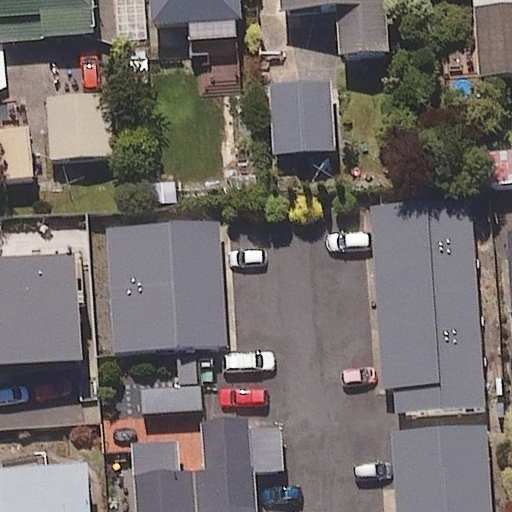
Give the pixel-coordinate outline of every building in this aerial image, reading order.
[(0,0),(0,96),(16,95),(13,45),(104,38),(101,0),(0,0)] [(203,43),(249,41),(247,0),(159,0),(161,29),(202,27),(203,43)] [(382,0),(278,0),(280,20),(336,17),(339,65),(386,62),(382,0)] [(511,0),(403,0),(403,2),(448,0),(473,0),(478,84),(511,82),(511,0)] [(341,154),(338,84),(276,87),(279,158),(341,154)] [(117,160),(116,100),(54,101),(55,162),(117,160)] [(0,182),(39,182),(38,134),(0,134),(0,182)] [(511,139),(486,141),(489,177),(511,174),(511,139)] [(426,209),(369,212),(379,396),(399,395),(400,418),(484,414),(473,207),(426,209)] [(227,226),(113,231),(119,356),(233,350),(227,226)] [(0,373),(92,367),(85,263),(0,268),(0,373)] [(208,385),(185,385),(148,385),(148,415),(208,415),(208,385)] [(288,425),(207,429),(209,480),(141,483),(141,511),(265,511),(264,476),(290,475),(288,425)] [(491,511),(486,433),(392,440),(396,511),(491,511)] [(100,511),(98,470),(0,476),(0,511),(100,511)]
